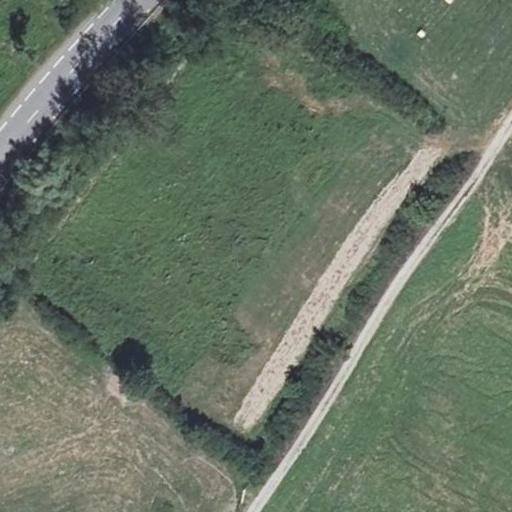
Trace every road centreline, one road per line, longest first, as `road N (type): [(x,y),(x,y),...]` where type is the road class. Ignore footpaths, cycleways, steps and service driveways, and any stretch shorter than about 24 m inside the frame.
road 1 (track): [(254,511),(392,294),(511,131)]
road 2 (secondary): [(138,0),(0,158)]
